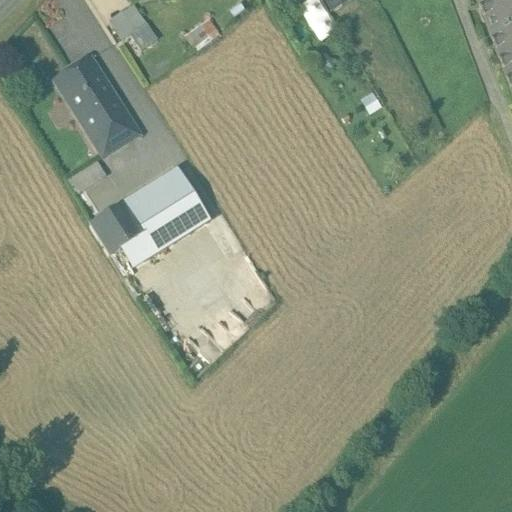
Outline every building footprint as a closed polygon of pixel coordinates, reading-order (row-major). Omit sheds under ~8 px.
[(290,0),(296,9),(310,0),(290,0)] [(349,0),(322,0),(331,14),(351,2),(349,0)] [(511,0),(476,0),(511,96),(511,0)] [(132,7),(108,24),(121,43),(145,27),(132,7)] [(207,22),(183,39),(194,55),(218,38),(207,22)] [(89,62),(54,84),(89,140),(98,134),(124,117),(89,62)] [(124,117),(98,134),(111,154),(137,137),(124,117)] [(77,196),(103,178),(94,164),(67,182),(77,196)] [(176,174),(124,206),(143,237),(144,236),(195,205),(176,174)] [(195,205),(144,236),(156,257),(207,225),(195,205)] [(124,206),(88,229),(108,259),(143,237),(124,206)]
